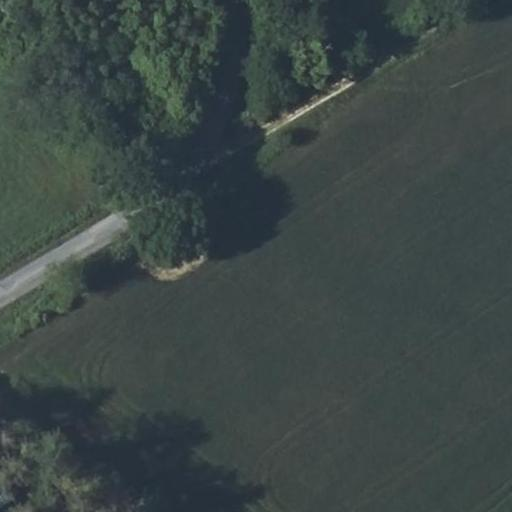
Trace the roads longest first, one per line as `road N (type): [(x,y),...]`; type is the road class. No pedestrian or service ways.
road 1 (tertiary): [(0,291),(172,186),(198,160),(229,72),(232,0)]
road 2 (track): [(198,160),(251,142),(465,0)]
